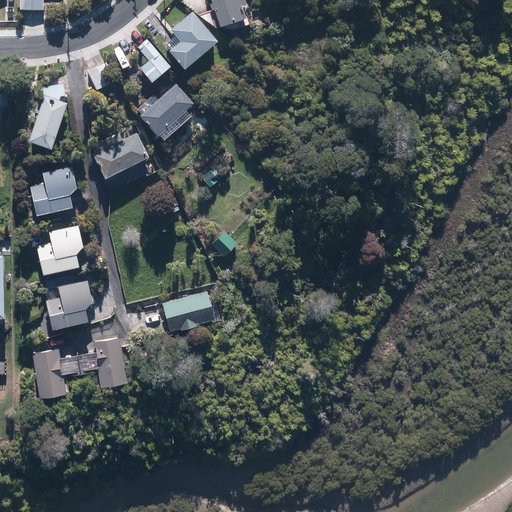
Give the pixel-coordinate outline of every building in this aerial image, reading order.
[(42,0),(19,0),(19,9),(42,10),(42,0)] [(244,19),(238,0),(208,0),(217,27),(244,19)] [(167,53),(182,71),(215,43),(191,14),(174,29),(172,34),(179,42),(167,53)] [(168,67),(146,39),(136,47),(148,61),(139,68),(150,82),(168,67)] [(111,71),(108,62),(87,71),(95,91),(108,85),(104,74),(111,71)] [(138,118),(154,137),(192,104),(176,86),(138,118)] [(27,143),(49,150),(66,104),(44,97),(27,143)] [(91,156),(103,180),(146,158),(134,135),(91,156)] [(219,178),(235,166),(231,162),(235,159),(228,150),(208,166),(210,169),(200,177),(209,188),(216,182),(213,177),(216,174),(219,178)] [(29,188),(36,217),(69,209),(66,196),(74,189),(69,167),(42,174),(44,184),(29,188)] [(35,247),(42,275),(77,268),(74,255),(80,247),(76,227),(48,233),(50,244),(35,247)] [(223,230),(215,238),(227,252),(236,244),(223,230)] [(43,302),(50,331),(85,322),(82,310),(89,302),(84,281),(57,288),(59,298),(43,302)] [(160,304),(168,331),(211,321),(204,293),(160,304)] [(58,349),(33,353),(40,398),(64,394),(61,375),(95,369),(99,388),(123,384),(116,339),(93,343),(94,354),(60,360),(58,349)]
